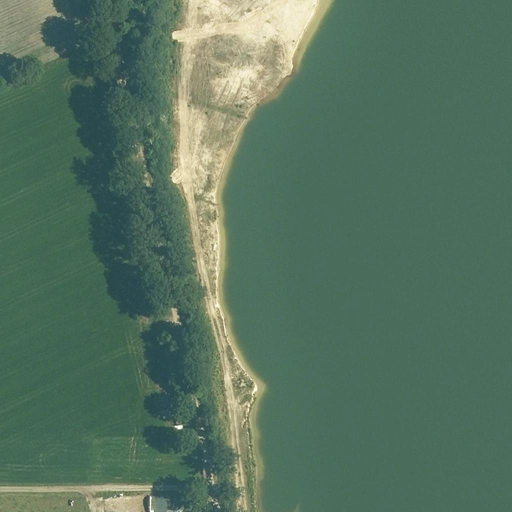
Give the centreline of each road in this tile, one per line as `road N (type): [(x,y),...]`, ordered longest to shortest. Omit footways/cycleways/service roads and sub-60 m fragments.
road 1 (track): [(109,0),(213,488)]
road 2 (track): [(0,490),(213,488)]
